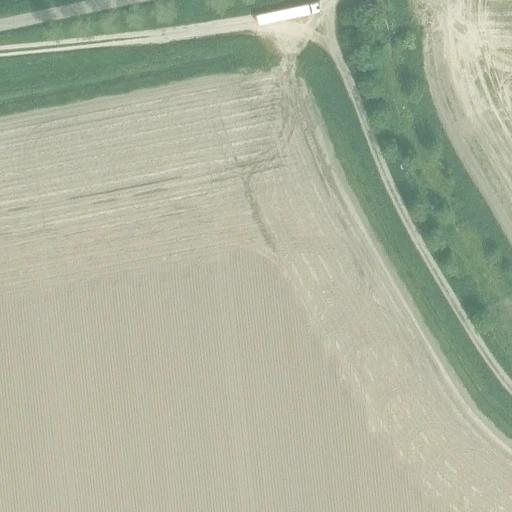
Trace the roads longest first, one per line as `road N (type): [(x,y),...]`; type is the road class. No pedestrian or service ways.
road 1 (track): [(511,389),(457,310),(394,191),(325,17)]
road 2 (track): [(325,17),(0,51)]
road 3 (unclassified): [(0,25),(118,0)]
